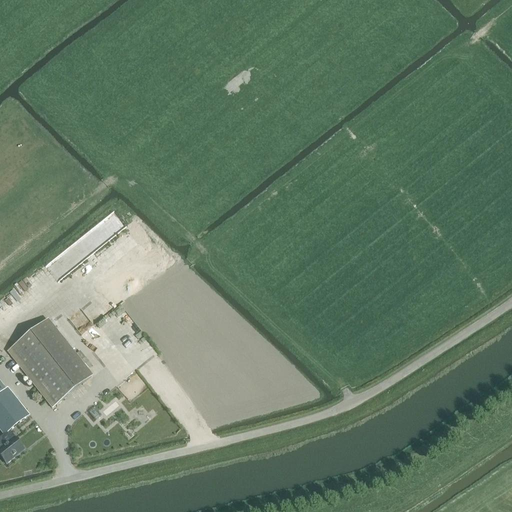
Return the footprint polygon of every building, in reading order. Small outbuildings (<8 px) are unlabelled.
[(35,292),(23,290),(20,304),(33,307),(35,292)] [(0,302),(0,317),(10,327),(24,311),(6,296),(0,302)] [(108,299),(98,305),(103,313),(113,307),(108,299)] [(36,388),(53,409),(92,379),(47,322),(10,351),(37,387),(36,388)] [(16,403),(12,406),(0,391),(0,430),(4,436),(5,435),(10,431),(28,417),(16,403)] [(128,412),(123,416),(127,421),(135,430),(155,414),(150,409),(146,412),(141,406),(130,414),(128,412)] [(10,443),(0,450),(0,456),(7,465),(25,451),(15,438),(15,439),(10,431),(5,435),(10,443)]
